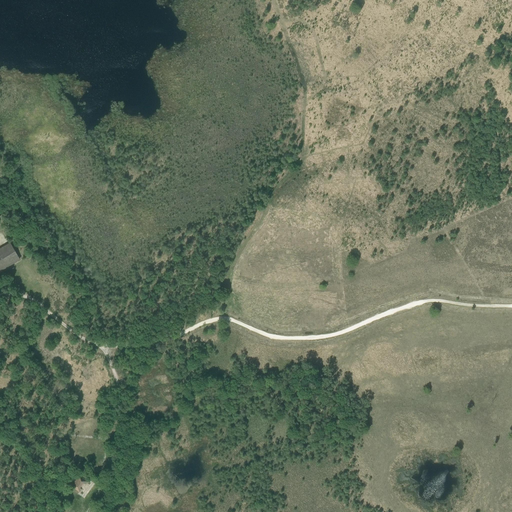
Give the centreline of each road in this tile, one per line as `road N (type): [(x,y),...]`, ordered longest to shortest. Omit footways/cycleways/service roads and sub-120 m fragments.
road 1 (track): [(511,308),(428,302),(339,333),(287,338),(207,321),(163,342),(105,348)]
road 2 (track): [(98,511),(115,471),(123,406),(105,348)]
road 3 (track): [(0,276),(105,348)]
